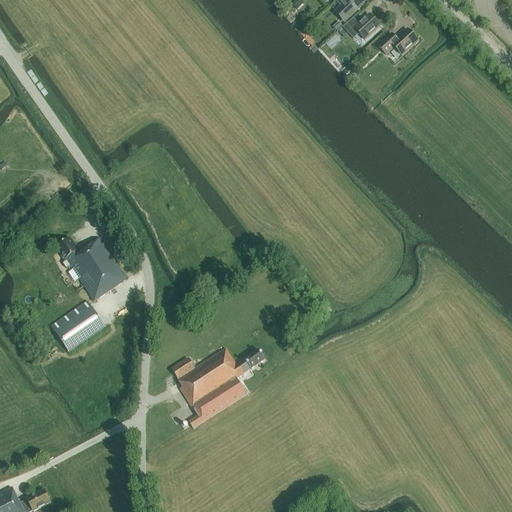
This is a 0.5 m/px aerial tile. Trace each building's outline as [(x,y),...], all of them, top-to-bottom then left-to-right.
[(344,23),(358,9),(365,2),(363,0),(336,0),(335,1),(340,6),(333,12),(344,23)] [(302,5),(299,1),(294,6),(297,10),(302,5)] [(380,27),(369,15),(358,24),(353,18),(343,28),(349,35),(355,30),(365,40),(380,27)] [(343,27),(339,22),(333,27),(337,32),(343,27)] [(392,34),(378,47),(386,55),(394,48),(402,57),(418,42),(407,30),(397,39),(392,34)] [(358,65),(354,61),(348,67),(352,71),(358,65)] [(66,260),(95,302),(126,280),(99,240),(93,245),(92,243),(80,251),(76,245),(75,246),(70,239),(57,248),(66,260)] [(91,308),(55,333),(69,353),(105,328),(91,308)] [(236,379),(265,360),(259,350),(236,365),(225,349),(195,369),(187,359),(171,370),(177,380),(182,388),(180,389),(197,416),(188,422),(193,429),(246,395),(236,379)] [(32,511),(33,511),(50,503),(44,490),(26,499),(27,500),(20,504),(12,488),(0,494),(0,511),(31,511),(33,511),(32,511)]
